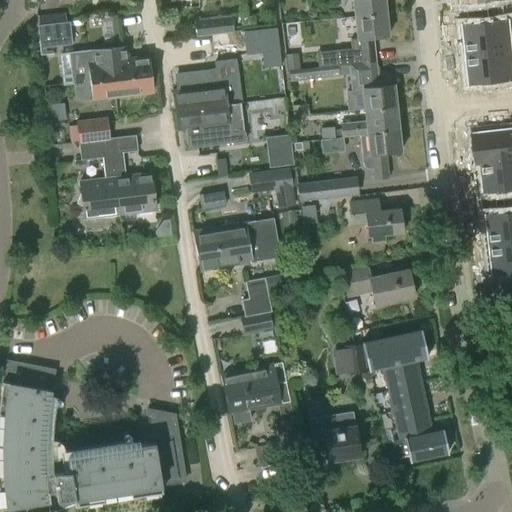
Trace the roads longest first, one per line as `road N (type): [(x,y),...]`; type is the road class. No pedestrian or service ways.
road 1 (residential): [(241,511),(192,300),(144,0)]
road 2 (residential): [(471,511),(487,501),(491,474),(458,310),(436,114)]
